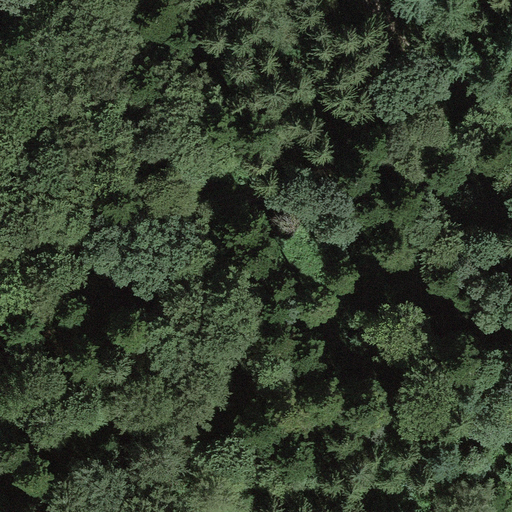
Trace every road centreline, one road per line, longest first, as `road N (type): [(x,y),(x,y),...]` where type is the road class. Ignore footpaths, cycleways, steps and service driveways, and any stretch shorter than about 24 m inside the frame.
road 1 (track): [(0,251),(217,200),(326,162),(348,143),(400,38)]
road 2 (track): [(511,134),(367,0)]
